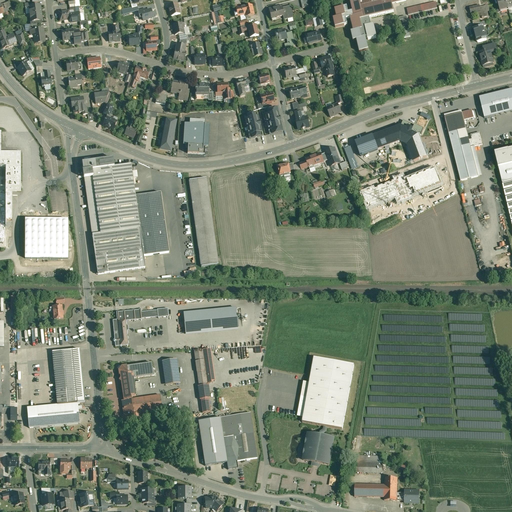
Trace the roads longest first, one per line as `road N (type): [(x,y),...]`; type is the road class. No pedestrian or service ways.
road 1 (unclassified): [(71,161),(101,450)]
road 2 (residential): [(101,450),(260,499),(322,508)]
road 3 (secondary): [(81,130),(183,165),(293,144)]
road 4 (secondary): [(293,144),(476,85)]
